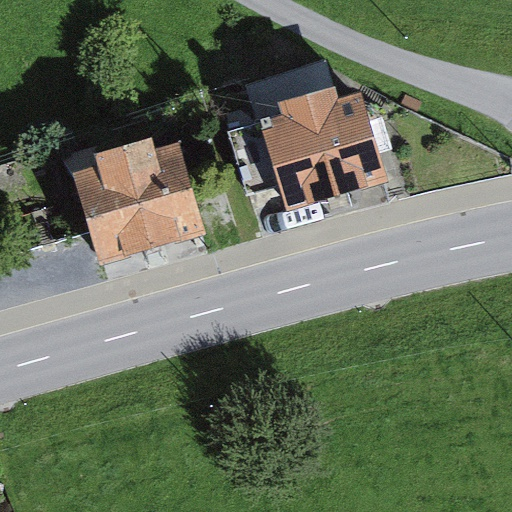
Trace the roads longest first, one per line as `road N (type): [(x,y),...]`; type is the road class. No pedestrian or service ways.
road 1 (secondary): [(511,242),(309,287),(0,377)]
road 2 (residential): [(511,106),(340,48),(258,0)]
